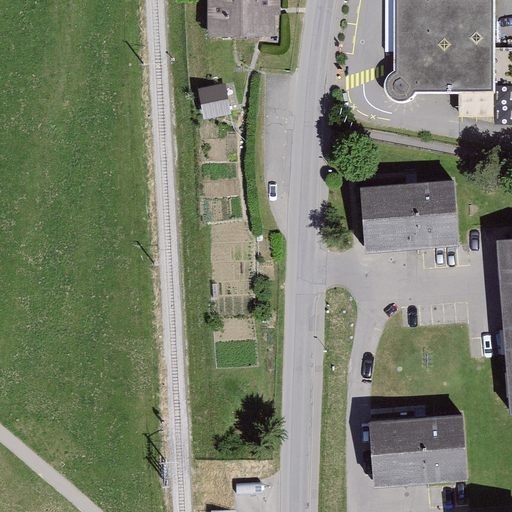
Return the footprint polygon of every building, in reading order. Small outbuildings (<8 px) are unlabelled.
[(272,0),(212,0),(212,33),(272,34),(272,0)] [(462,113),(494,120),(494,0),(395,0),(395,52),(398,57),(402,59),(402,70),(397,71),(390,75),(387,79),(386,87),(390,97),(400,102),(411,100),(417,91),(462,91),(462,113)] [(202,90),(207,116),(227,112),(222,86),(202,90)] [(453,181),(364,188),(368,244),(458,237),(453,181)] [(461,416),(370,422),(374,478),(464,471),(461,416)]
